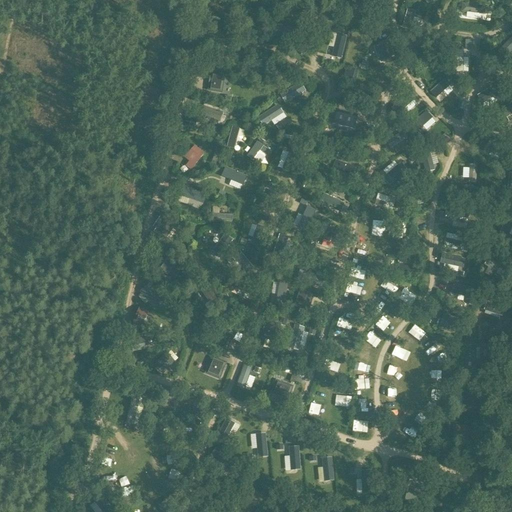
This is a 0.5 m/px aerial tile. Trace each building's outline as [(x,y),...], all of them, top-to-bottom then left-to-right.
[(462,4),(461,12),(483,15),(484,6),(462,4)] [(407,9),(403,27),(410,29),(415,11),(407,9)] [(293,24),(272,24),(272,37),(293,37),(293,24)] [(337,34),(331,56),(340,58),(346,36),(337,34)] [(511,36),(497,52),(504,58),(511,49),(511,36)] [(226,40),(205,38),(204,45),(210,46),(210,52),(225,54),(226,40)] [(381,46),(377,48),(381,59),(382,62),(389,59),(389,58),(388,41),(381,44),(381,46)] [(432,47),(415,57),(419,64),(436,54),(432,47)] [(454,49),(454,72),(463,73),(463,50),(454,49)] [(262,60),(246,62),(247,69),(263,67),(262,60)] [(288,63),(271,71),(274,78),(291,70),(288,63)] [(345,71),(343,79),(348,81),(354,83),(358,71),(352,69),(351,73),(345,71)] [(210,74),(207,93),(221,95),(224,76),(210,74)] [(339,81),(336,89),(342,91),(344,82),(339,81)] [(301,83),(281,94),(285,102),(305,91),(301,83)] [(497,84),(477,96),(482,104),(502,92),(497,84)] [(458,92),(449,102),(454,106),(462,96),(458,92)] [(408,94),(391,109),(396,115),(413,100),(408,94)] [(511,105),(502,111),(506,118),(511,114),(511,105)] [(223,113),(204,106),(201,115),(220,121),(223,113)] [(278,106),(259,118),(263,126),(283,113),(278,106)] [(337,108),(334,122),(335,122),(335,126),(341,127),(342,124),(350,126),(353,111),(337,108)] [(426,112),(409,127),(414,133),(432,118),(426,112)] [(232,127),(227,147),(234,149),(239,128),(232,127)] [(403,131),(387,142),(390,148),(407,137),(403,131)] [(260,138),(257,142),(263,146),(266,142),(260,138)] [(490,140),(487,149),(508,157),(511,148),(490,140)] [(257,142),(247,157),(253,161),(260,151),(267,156),(270,151),(263,146),(257,142)] [(189,153),(187,151),(183,157),(189,162),(186,166),(191,170),(204,154),(194,146),(189,153)] [(428,148),(420,150),(425,172),(434,170),(428,148)] [(216,152),(213,158),(218,160),(221,154),(216,152)] [(287,153),(281,170),(289,173),(296,156),(287,153)] [(335,160),(332,169),(352,177),(355,168),(335,160)] [(400,163),(383,178),(389,184),(406,170),(400,163)] [(225,168),(221,176),(242,185),(246,177),(225,168)] [(414,184),(406,185),(409,206),(417,205),(414,184)] [(181,187),(178,196),(202,204),(205,195),(181,187)] [(463,189),(461,196),(468,197),(466,205),(476,207),(478,200),(474,199),(476,192),(463,189)] [(262,200),(259,208),(272,213),(279,195),(271,192),(268,202),(262,200)] [(324,193),(320,201),(324,202),(322,205),(328,208),(330,205),(341,211),(345,203),(324,193)] [(498,193),(495,197),(500,202),(503,198),(498,193)] [(378,194),(376,200),(394,205),(395,199),(378,194)] [(307,207),(298,228),(306,232),(316,211),(307,207)] [(504,220),(499,232),(508,236),(509,234),(511,227),(511,226),(511,208),(510,208),(505,220),(504,220)] [(445,211),(444,220),(466,224),(468,215),(445,211)] [(212,214),(211,220),(232,222),(233,215),(212,214)] [(160,217),(153,227),(156,229),(154,232),(166,241),(175,227),(160,217)] [(257,225),(250,244),(257,246),(264,227),(257,225)] [(319,230),(316,239),(323,240),(321,246),(333,249),(335,244),(332,243),(335,235),(319,230)] [(225,235),(211,253),(219,259),(232,240),(225,235)] [(279,235),(272,257),(280,259),(287,238),(279,235)] [(446,238),(443,247),(466,252),(468,243),(446,238)] [(240,251),(233,257),(246,274),(253,268),(240,251)] [(442,254),(440,263),(463,268),(465,259),(442,254)] [(159,270),(175,279),(183,266),(168,256),(159,270)] [(489,257),(484,265),(488,268),(484,273),(491,278),(494,273),(502,277),(505,271),(507,268),(500,264),(489,257)] [(300,270),(297,279),(321,287),(325,278),(300,270)] [(286,280),(268,285),(269,291),(288,286),(286,280)] [(237,281),(234,287),(254,297),(257,290),(237,281)] [(150,283),(139,292),(152,306),(162,298),(150,283)] [(454,285),(452,294),(475,299),(477,290),(454,285)] [(208,287),(201,292),(214,309),(221,304),(208,287)] [(313,295),(301,291),(295,306),(307,311),(313,295)] [(487,301),(483,312),(485,313),(485,314),(499,319),(499,318),(501,318),(505,307),(487,301)] [(229,308),(219,324),(225,328),(235,312),(229,308)] [(133,320),(133,328),(143,329),(143,328),(150,328),(151,318),(146,316),(148,313),(138,309),(135,315),(137,316),(135,320),(133,320)] [(458,319),(444,314),(438,329),(452,334),(458,319)] [(267,321),(262,338),(265,339),(273,342),(275,342),(276,338),(280,325),(267,321)] [(296,325),(290,348),(299,350),(304,328),(296,325)] [(147,338),(131,341),(133,352),(150,349),(147,338)] [(488,345),(474,344),(474,365),(488,365),(488,345)] [(165,354),(153,365),(160,373),(172,362),(165,354)] [(212,358),(206,373),(219,379),(220,374),(221,375),(224,368),(223,368),(225,363),(212,358)] [(244,365),(236,386),(244,389),(252,368),(244,365)] [(276,381),(272,393),(278,395),(278,397),(285,399),(285,398),(288,399),(292,387),(276,381)] [(133,391),(126,423),(134,425),(141,393),(133,391)] [(462,393),(462,407),(481,408),(481,393),(462,393)] [(226,419),(216,440),(224,444),(234,423),(226,419)] [(472,428),(454,425),(453,433),(463,435),(461,445),(469,446),(472,428)] [(265,434),(256,435),(258,458),(267,457),(265,434)] [(298,447),(290,448),(291,471),(300,470),(298,447)] [(215,449),(210,456),(228,470),(234,463),(215,449)] [(331,458),(322,459),(325,482),(334,481),(331,458)] [(370,471),(361,471),(362,494),(371,494),(370,471)] [(411,479),(406,501),(420,504),(425,482),(411,479)] [(99,493),(92,499),(95,503),(102,511),(112,511),(113,511),(99,493)]
